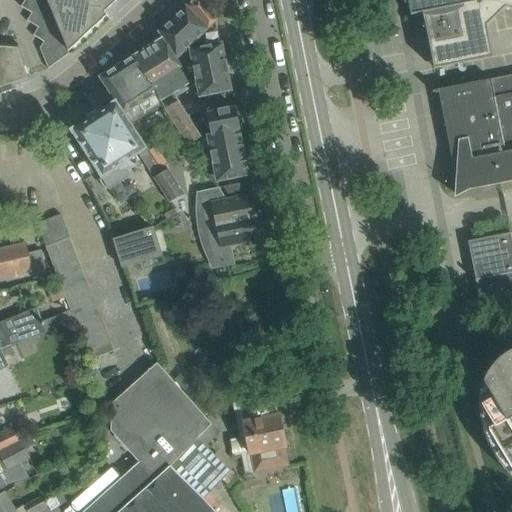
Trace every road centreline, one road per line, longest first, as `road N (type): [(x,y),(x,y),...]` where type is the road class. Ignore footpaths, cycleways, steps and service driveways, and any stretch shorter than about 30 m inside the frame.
road 1 (residential): [(253,0),(305,250),(346,268)]
road 2 (secondary): [(346,268),(293,0)]
road 3 (residential): [(0,110),(46,91),(152,0)]
road 4 (secondary): [(377,411),(346,268)]
